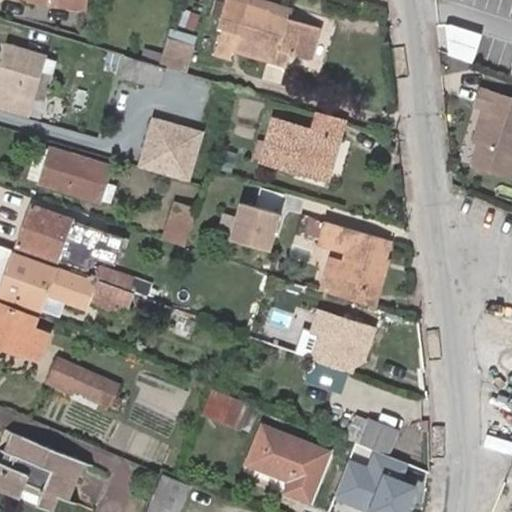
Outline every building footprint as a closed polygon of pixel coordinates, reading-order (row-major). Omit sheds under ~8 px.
[(291,64),(294,52),(313,58),(322,27),(294,19),(296,10),(262,0),(228,0),(222,23),(227,24),(219,53),(235,58),(238,49),(291,64)] [(475,58),(483,31),(454,22),(446,49),(475,58)] [(173,30),(171,38),(198,46),(201,38),(173,30)] [(198,46),(171,38),(162,64),(165,65),(191,73),(198,46)] [(7,45),(0,69),(0,106),(27,115),(31,103),(36,86),(41,69),(45,57),(7,45)] [(162,64),(127,54),(120,75),(159,86),(162,77),(165,65),(162,64)] [(41,69),(36,86),(31,103),(41,106),(52,73),(41,69)] [(68,90),(60,117),(85,125),(93,97),(68,90)] [(511,134),(511,101),(478,90),(473,106),(487,111),(485,118),(480,117),(478,123),(511,134)] [(347,117),(319,109),(313,129),(275,117),(263,159),(297,169),(299,164),(330,173),(341,137),(347,117)] [(205,131),(152,116),(137,167),(190,183),(205,131)] [(511,171),(511,134),(478,123),(473,139),(479,141),(473,164),(511,175),(511,171)] [(41,181),(52,148),(39,144),(28,177),(41,181)] [(41,181),(115,205),(121,186),(104,180),(86,174),(91,160),(52,148),(41,181)] [(109,166),(91,160),(86,174),(104,180),(109,166)] [(299,164),(297,169),(329,178),(330,173),(299,164)] [(191,229),(198,206),(176,200),(164,235),(187,243),(191,229)] [(282,215),(240,203),(229,241),(271,253),(282,215)] [(57,260),(72,220),(32,206),(18,245),(57,260)] [(390,238),(321,219),(316,234),(345,244),(339,263),(330,293),(369,306),(385,255),(390,238)] [(82,224),(72,220),(57,260),(67,263),(82,224)] [(16,253),(0,247),(0,289),(1,290),(15,255),(16,253)] [(96,281),(72,273),(71,275),(54,269),(53,269),(15,255),(1,290),(0,293),(38,309),(46,294),(87,309),(92,293),(95,283),(96,281)] [(73,269),(161,300),(166,287),(78,255),(73,269)] [(385,255),(369,306),(374,308),(391,257),(385,255)] [(326,259),(317,289),(330,293),(339,263),(326,259)] [(128,293),(95,283),(92,293),(88,304),(117,314),(119,306),(123,307),(128,293)] [(0,346),(20,355),(21,352),(38,359),(49,335),(31,328),(35,318),(0,303),(0,346)] [(319,309),(313,329),(320,331),(313,355),(353,368),(357,355),(365,357),(374,326),(319,309)] [(308,377),(346,390),(353,370),(315,357),(308,377)] [(107,381),(58,360),(50,378),(99,399),(107,381)] [(117,385),(107,381),(99,399),(109,404),(117,385)] [(203,411),(241,428),(251,404),(213,388),(203,411)] [(365,418),(356,442),(373,449),(383,453),(392,430),(365,418)] [(263,424),(249,462),(291,479),(286,489),(310,499),(329,450),(263,424)] [(36,484),(35,489),(30,501),(45,507),(52,491),(61,494),(77,453),(12,427),(2,450),(9,453),(7,457),(2,455),(0,460),(0,489),(11,494),(17,482),(19,477),(36,484)] [(383,453),(373,449),(366,468),(345,460),(331,495),(375,511),(399,511),(410,486),(395,480),(402,461),(383,453)] [(172,474),(161,470),(142,511),(173,511),(187,480),(172,474)] [(17,482),(35,489),(36,484),(19,477),(17,482)]
